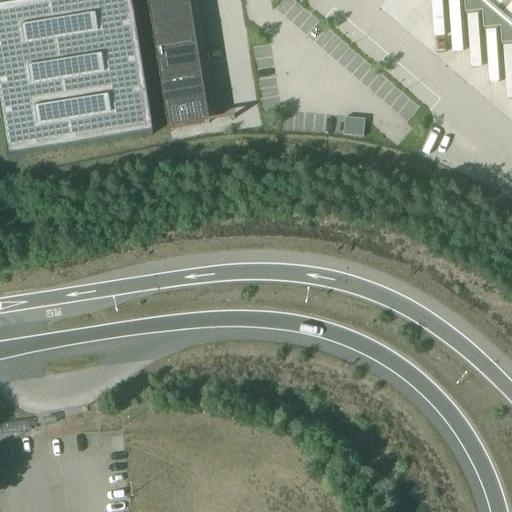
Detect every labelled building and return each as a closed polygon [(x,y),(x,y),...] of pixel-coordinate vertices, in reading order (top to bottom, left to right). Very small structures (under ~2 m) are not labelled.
[(0,0),(0,118),(7,160),(152,137),(130,0),(71,0),(40,5),(39,0),(0,0)] [(188,0),(146,0),(148,12),(189,5),(188,0)] [(511,0),(463,0),(465,15),(481,14),(483,31),(500,29),(501,46),(511,45),(511,0)] [(189,5),(148,12),(151,32),(192,25),(189,5)] [(192,25),(151,32),(155,51),(196,45),(192,25)] [(196,45),(155,51),(158,71),(199,64),(196,45)] [(199,64),(158,71),(160,87),(201,80),(199,64)] [(201,80),(160,87),(163,107),(205,100),(201,80)] [(205,100),(163,107),(167,131),(208,124),(205,100)]
